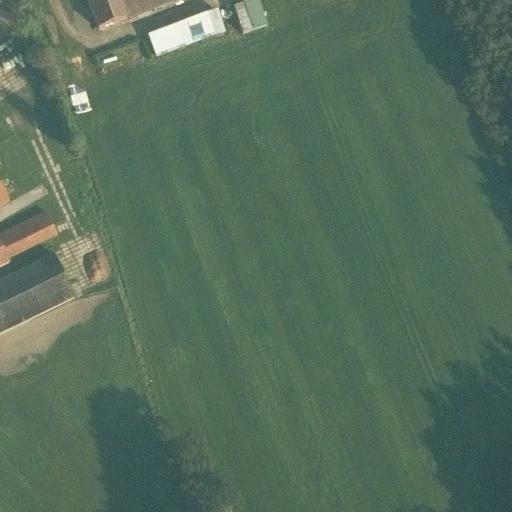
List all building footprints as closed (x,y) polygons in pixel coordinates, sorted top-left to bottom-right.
[(87,0),(98,30),(125,20),(177,0),(87,0)] [(261,0),(251,0),(235,4),(242,34),(267,28),(261,0)] [(225,33),(217,11),(148,37),(156,59),(225,33)] [(0,143),(25,183),(39,174),(14,134),(0,143)] [(45,212),(0,234),(0,269),(9,265),(8,261),(57,237),(45,212)] [(58,256),(0,279),(0,332),(77,302),(58,256)]
